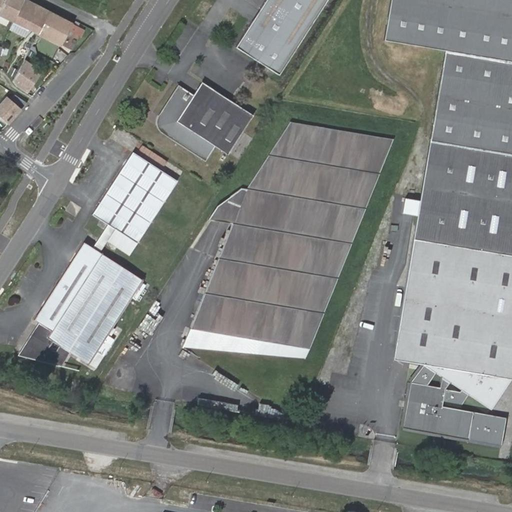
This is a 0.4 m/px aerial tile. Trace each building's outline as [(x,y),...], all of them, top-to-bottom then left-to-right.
[(0,0),(0,15),(13,22),(23,0),(0,0)] [(48,11),(25,0),(23,0),(13,22),(25,27),(37,33),(48,11)] [(265,0),(236,44),(278,72),(327,0),(265,0)] [(511,65),(511,0),(394,0),(386,43),(447,54),(511,65)] [(71,22),(48,11),(37,33),(38,34),(61,45),(68,30),(75,34),(80,37),(84,30),(71,24),(71,22)] [(37,33),(25,27),(21,36),(33,42),(37,33)] [(511,65),(447,54),(431,143),(511,157),(511,65)] [(29,70),(18,86),(27,92),(28,90),(38,76),(29,70)] [(192,91),(178,81),(178,87),(160,114),(165,117),(167,122),(164,126),(204,153),(205,159),(215,143),(227,152),(252,112),(201,78),(192,91)] [(178,87),(178,81),(150,123),(205,159),(204,153),(164,126),(167,122),(165,117),(160,114),(178,87)] [(27,102),(16,94),(11,99),(21,108),(27,102)] [(15,117),(21,108),(11,99),(8,96),(0,105),(0,116),(8,123),(15,117)] [(249,201),(241,218),(184,346),(307,362),(393,137),(289,121),(254,192),(247,188),(235,196),(249,201)] [(511,157),(431,143),(414,239),(511,256),(511,157)] [(177,178),(133,150),(93,212),(137,241),(177,178)] [(217,212),(241,218),(249,201),(235,196),(224,201),(217,212)] [(131,251),(137,241),(115,227),(108,236),(131,251)] [(122,264),(131,251),(108,236),(99,250),(122,264)] [(511,256),(414,239),(395,344),(427,366),(437,374),(444,379),(451,384),(463,391),(469,395),(494,409),(511,382),(511,256)] [(50,328),(99,250),(83,240),(33,318),(50,328)] [(122,264),(99,250),(50,328),(45,335),(87,361),(141,277),(122,264)] [(427,366),(395,344),(394,352),(392,359),(408,362),(427,366)] [(503,447),(509,418),(445,406),(446,400),(463,403),(469,395),(463,391),(461,393),(449,390),(451,384),(444,379),(442,389),(428,387),(437,374),(427,366),(413,384),(405,430),(503,447)]
